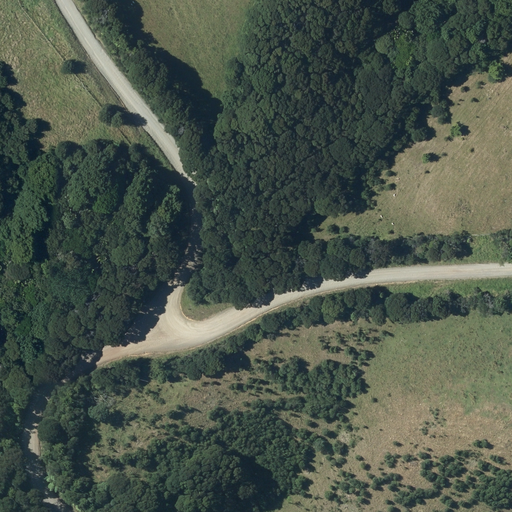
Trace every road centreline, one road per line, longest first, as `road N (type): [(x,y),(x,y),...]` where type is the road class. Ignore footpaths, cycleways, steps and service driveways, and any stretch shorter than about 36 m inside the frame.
road 1 (unclassified): [(64,0),(186,175),(198,221),(194,255),(158,324)]
road 2 (unclassified): [(511,269),(326,281),(199,332),(158,324)]
road 3 (unclassified): [(158,324),(89,354),(36,402),(27,441),(33,474),(55,511)]
